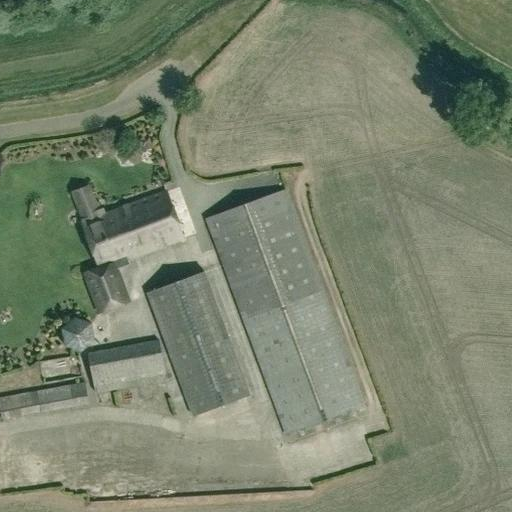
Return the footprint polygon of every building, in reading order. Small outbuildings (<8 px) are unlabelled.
[(124,303),(110,264),(183,238),(166,192),(103,215),(98,202),(94,204),(88,186),(73,191),(84,221),(81,222),(98,268),(84,273),(98,313),(124,303)] [(208,219),(287,436),(366,407),(286,190),(208,219)] [(148,293),(193,416),(251,395),(206,272),(148,293)] [(65,347),(82,353),(93,340),(90,325),(76,318),(61,329),(65,347)] [(160,340),(89,353),(96,394),(168,381),(160,340)] [(86,382),(0,398),(0,408),(2,420),(90,404),(86,382)]
